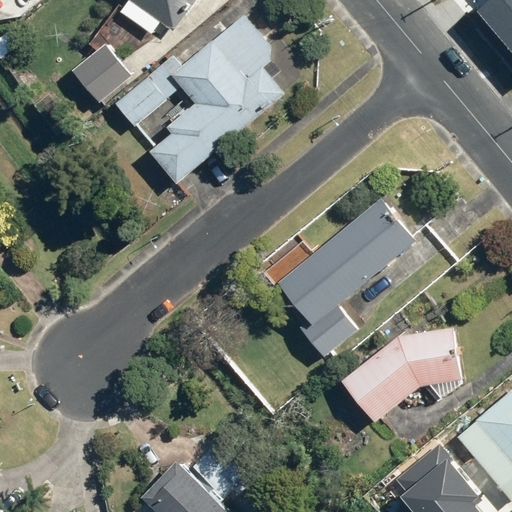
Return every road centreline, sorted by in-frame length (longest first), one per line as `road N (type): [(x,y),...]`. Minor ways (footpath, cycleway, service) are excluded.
road 1 (residential): [(84,361),(425,67)]
road 2 (residential): [(425,67),(511,170)]
